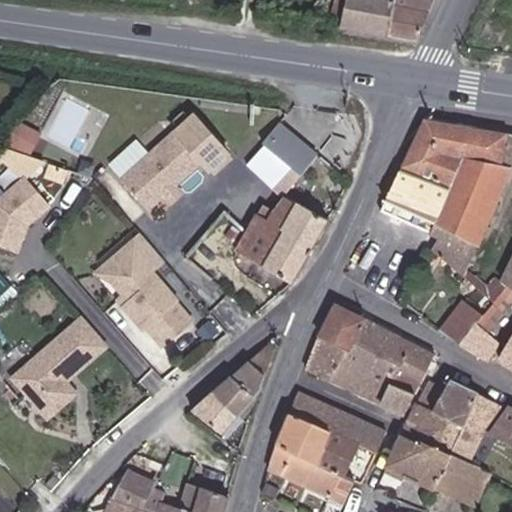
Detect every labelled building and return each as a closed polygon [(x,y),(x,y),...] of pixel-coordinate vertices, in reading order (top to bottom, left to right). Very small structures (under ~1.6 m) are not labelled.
[(402,5),(394,0),(351,0),(347,28),(397,35),(402,5)] [(397,35),(429,40),(448,0),(394,0),(402,5),(397,35)] [(213,110),(138,174),(160,200),(216,152),(223,159),(242,143),(213,110)] [(443,246),(481,273),(511,195),(511,127),(439,117),(396,209),(449,233),(443,246)] [(330,150),(294,120),(280,136),(318,168),(330,150)] [(39,142),(45,128),(36,125),(30,138),(39,142)] [(318,168),(332,177),(343,161),(330,150),(318,168)] [(249,201),(260,189),(238,172),(228,184),(249,201)] [(28,225),(48,199),(17,175),(0,197),(0,242),(15,251),(28,225)] [(259,224),(273,207),(276,203),(260,189),(249,201),(241,209),(259,224)] [(307,280),(311,276),(342,219),(299,196),(287,214),(273,207),(259,224),(241,209),(221,231),(307,280)] [(160,230),(145,241),(150,247),(131,263),(129,280),(139,293),(145,300),(139,304),(159,328),(162,325),(178,344),(207,321),(191,302),(197,296),(172,267),(183,258),(160,230)] [(201,250),(210,240),(199,231),(190,240),(201,250)] [(145,241),(112,269),(129,280),(131,263),(150,247),(145,241)] [(0,306),(12,293),(0,281),(0,306)] [(145,300),(139,293),(133,297),(139,304),(145,300)] [(478,343),(495,324),(511,305),(505,300),(496,311),(483,302),(460,329),(478,343)] [(495,324),(507,336),(511,329),(511,303),(511,305),(495,324)] [(336,338),(364,349),(376,320),(349,307),(336,338)] [(94,331),(83,317),(8,375),(41,416),(71,392),(58,375),(68,368),(71,372),(105,345),(94,331)] [(431,389),(444,360),(448,351),(377,317),(376,320),(364,349),(386,359),(381,370),(431,389)] [(478,343),(498,356),(511,340),(507,336),(495,324),(478,343)] [(431,389),(381,370),(386,359),(364,349),(336,338),(323,369),(422,411),(431,389)] [(264,361),(282,373),(292,343),(288,340),(264,361)] [(235,428),(275,395),(282,373),(264,361),(209,408),(235,428)] [(447,413),(465,422),(482,390),(464,380),(458,390),(447,413)] [(434,405),(447,413),(458,390),(444,383),(434,405)] [(366,440),(376,418),(314,390),(304,414),(347,432),(366,440)] [(465,422),(479,429),(496,397),(482,390),(465,422)] [(485,432),(502,440),(511,425),(511,405),(496,397),(479,429),(485,432)] [(478,446),(485,432),(479,429),(465,422),(447,413),(434,405),(422,432),(443,443),(470,457),(495,469),(504,474),(510,460),(478,446)] [(292,443),(335,462),(347,432),(304,414),(292,443)] [(374,444),(393,452),(404,430),(376,418),(366,440),(374,444)] [(341,465),(361,474),(374,444),(366,440),(347,432),(335,462),(341,465)] [(407,466),(436,480),(444,462),(436,458),(443,443),(422,432),(407,466)] [(282,467),(329,489),(341,465),(335,462),(292,443),(282,467)] [(436,480),(454,490),(470,457),(443,443),(436,458),(444,462),(436,480)] [(454,490),(477,501),(495,469),(470,457),(454,490)] [(345,503),(359,510),(372,479),(361,474),(341,465),(329,489),(347,497),(345,503)] [(236,511),(241,497),(200,483),(191,506),(175,501),(178,493),(171,490),(175,480),(140,468),(120,511),(236,511)] [(495,469),(477,501),(487,506),(504,474),(495,469)]
